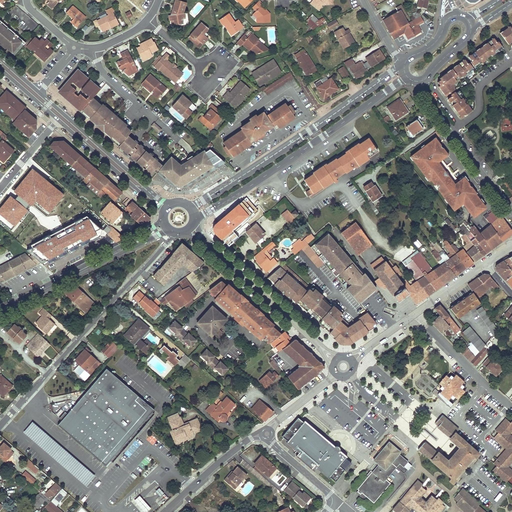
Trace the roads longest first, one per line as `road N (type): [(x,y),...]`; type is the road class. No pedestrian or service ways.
road 1 (residential): [(0,425),(176,232)]
road 2 (primary): [(404,63),(309,132),(187,204)]
road 3 (primary): [(193,220),(408,78)]
road 4 (residential): [(188,228),(334,360)]
road 5 (secondary): [(166,208),(60,118)]
road 6 (residential): [(416,313),(511,407)]
